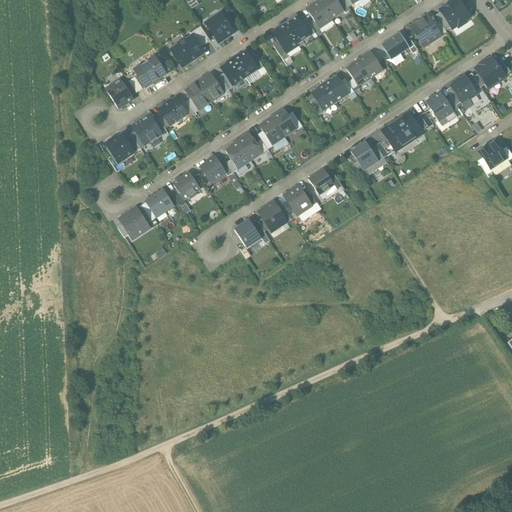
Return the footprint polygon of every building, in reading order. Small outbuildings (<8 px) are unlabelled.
[(337,3),(335,0),(323,0),(319,3),(331,20),(343,12),(337,3)] [(341,0),(337,3),(343,12),(345,15),(350,11),(342,0),(341,0)] [(451,28),(452,29),(456,26),(458,30),(467,24),(465,21),(469,18),(470,15),(467,10),(464,10),(458,0),(440,12),(441,13),(451,28)] [(319,3),(307,11),(313,21),(318,28),(331,20),(319,3)] [(220,14),(230,29),(235,26),(225,11),(220,14)] [(451,28),(441,13),(435,17),(439,23),(445,32),(451,28)] [(230,29),(220,14),(220,15),(208,23),(207,27),(219,44),(234,34),(230,29)] [(427,16),(410,28),(424,48),(441,37),(440,36),(434,26),(427,16)] [(284,26),(298,46),(310,38),(300,23),(297,18),(284,26)] [(310,38),(315,34),(305,19),(300,23),(310,38)] [(320,31),(318,28),(313,21),(308,24),(315,34),(320,31)] [(439,23),(434,26),(440,36),(446,33),(445,32),(439,23)] [(286,54),(298,46),(284,26),(272,34),(279,44),(286,54)] [(192,37),(200,49),(210,42),(200,28),(190,35),(192,37)] [(403,40),(399,35),(382,47),(391,60),(408,49),(403,40)] [(192,37),(185,41),(184,40),(178,44),(179,45),(170,51),(182,69),(204,54),(200,49),(192,37)] [(403,40),(408,49),(413,55),(418,52),(408,37),(403,40)] [(280,58),(286,54),(279,44),(273,48),(280,58)] [(249,58),(246,53),(236,59),(236,58),(233,60),(245,79),(257,71),(257,70),(249,58)] [(382,71),(371,54),(359,62),(370,79),(382,71)] [(249,58),(257,70),(257,71),(258,72),(263,69),(254,55),(249,58)] [(154,60),(163,74),(169,70),(160,57),(154,60)] [(153,59),(135,71),(146,87),(164,75),(163,74),(154,60),(153,59)] [(485,85),(488,88),(495,84),(497,84),(505,79),(504,77),(494,62),(492,59),(475,70),(478,75),(485,85)] [(494,62),(504,77),(510,73),(500,59),(494,62)] [(245,79),(233,60),(230,62),(230,63),(221,69),(224,74),(232,87),(233,87),(245,79)] [(359,62),(346,70),(353,80),(358,88),(370,79),(359,62)] [(224,74),(219,78),(228,92),(234,88),(233,87),(232,87),(224,74)] [(210,75),(198,83),(211,103),(223,95),(214,80),(210,75)] [(465,79),(472,89),(478,85),(473,78),(474,78),(472,75),(465,79)] [(473,78),(478,85),(480,89),(485,85),(478,75),(474,78),(473,78)] [(214,80),(223,95),(228,92),(219,77),(214,80)] [(461,103),(462,105),(477,95),(472,89),(465,79),(464,77),(450,87),(451,88),(461,103)] [(134,78),(129,82),(136,94),(142,90),(134,78)] [(340,83),(336,78),(327,84),(327,83),(323,85),(336,104),(348,96),(348,95),(340,83)] [(349,97),(354,94),(345,80),(340,83),(348,95),(348,96),(349,97)] [(359,90),(358,88),(353,80),(348,84),(354,93),(359,90)] [(124,86),(120,81),(105,90),(119,110),(134,101),(131,97),(124,86)] [(124,86),(131,97),(136,94),(129,82),(124,86)] [(211,103),(198,83),(185,92),(191,100),(198,112),(211,103)] [(336,104),(323,85),(320,87),(321,88),(312,94),(315,99),(323,112),(324,112),(336,104)] [(450,97),(456,107),(461,103),(451,88),(446,91),(450,97)] [(425,103),(442,128),(449,124),(445,119),(454,113),(445,101),(440,93),(425,103)] [(445,101),(454,113),(459,110),(456,107),(450,97),(445,101)] [(176,99),(171,102),(171,101),(163,106),(163,107),(159,110),(170,127),(187,116),(176,99)] [(324,112),(323,112),(315,99),(310,103),(319,117),(325,113),(324,112)] [(193,115),(198,112),(191,100),(186,103),(193,115)] [(272,119),(284,138),(298,128),(286,110),(272,119)] [(413,121),(421,132),(420,133),(421,134),(433,126),(425,114),(413,121)] [(409,115),(402,119),(389,127),(389,128),(382,132),(387,139),(394,150),(401,145),(402,147),(415,139),(414,137),(420,133),(421,132),(413,121),(409,115)] [(148,116),(132,127),(138,137),(145,147),(162,136),(152,121),(148,116)] [(152,121),(162,136),(167,133),(157,118),(152,121)] [(272,119),(259,128),(271,146),(284,138),(272,119)] [(254,142),(249,134),(237,143),(250,163),(262,154),(256,144),(254,142)] [(122,136),(117,139),(116,138),(105,145),(118,165),(134,154),(125,140),(122,136)] [(125,140),(134,154),(140,150),(133,140),(131,136),(125,140)] [(133,140),(140,150),(145,147),(138,137),(133,140)] [(375,147),(384,159),(396,152),(394,150),(387,139),(375,147)] [(256,144),(262,154),(267,151),(261,141),(256,144)] [(495,142),(479,153),(483,159),(490,170),(491,170),(507,160),(507,159),(501,151),(495,142)] [(250,163),(237,143),(233,145),(234,146),(225,152),(231,161),(237,171),(250,163)] [(371,151),(365,143),(350,153),(352,156),(361,169),(367,178),(376,172),(373,166),(378,163),(371,151)] [(378,163),(383,160),(376,148),(371,151),(378,163)] [(501,151),(507,159),(507,160),(508,162),(511,159),(511,156),(506,148),(501,151)] [(356,172),(361,169),(352,156),(347,159),(356,172)] [(211,162),(200,169),(210,185),(226,175),(218,162),(214,158),(210,160),(211,162)] [(218,162),(226,175),(228,178),(232,174),(223,159),(218,162)] [(373,166),(376,172),(387,165),(384,159),(383,160),(378,163),(373,166)] [(491,170),(490,170),(483,159),(478,162),(487,176),(492,173),(491,170)] [(233,174),(237,171),(231,161),(226,164),(233,174)] [(308,180),(319,196),(334,186),(327,175),(323,170),(308,180)] [(327,175),(334,186),(337,191),(342,187),(332,172),(327,175)] [(189,174),(173,185),(179,195),(183,201),(188,198),(189,200),(196,195),(195,194),(200,190),(189,174)] [(391,181),(386,185),(389,190),(394,186),(391,181)] [(283,197),(297,217),(312,207),(302,192),(298,187),(283,197)] [(302,192),(312,207),(317,204),(307,189),(302,192)] [(163,192),(146,203),(156,219),(173,207),(163,192)] [(190,212),(183,201),(179,195),(174,198),(186,215),(190,212)] [(154,220),(156,219),(146,203),(141,207),(151,222),(154,220)] [(277,209),(273,204),(259,213),(270,231),(278,225),(281,226),(286,223),(277,209)] [(277,209),(286,223),(286,224),(292,220),(282,205),(277,209)] [(146,225),(151,222),(141,207),(136,210),(146,225)] [(136,209),(129,214),(131,215),(127,218),(126,216),(119,220),(122,225),(129,235),(132,240),(149,229),(146,225),(136,210),(136,209)] [(233,230),(247,250),(262,240),(248,220),(233,230)] [(122,225),(117,229),(124,239),(129,235),(122,225)]
